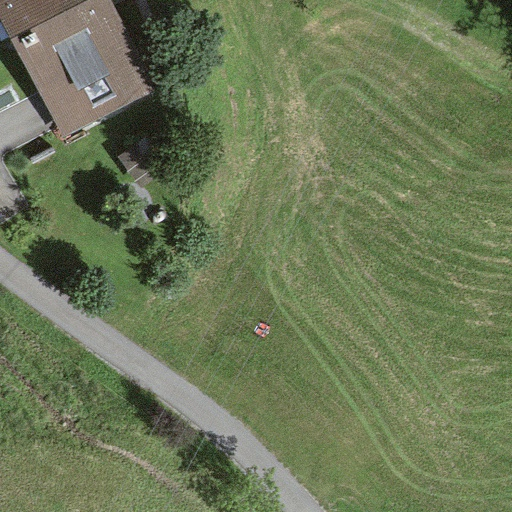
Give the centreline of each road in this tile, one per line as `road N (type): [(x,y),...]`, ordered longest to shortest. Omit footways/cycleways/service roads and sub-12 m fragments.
road 1 (residential): [(0,259),(166,372),(305,511)]
road 2 (unknown): [(197,0),(215,79),(155,153),(84,192),(0,184)]
